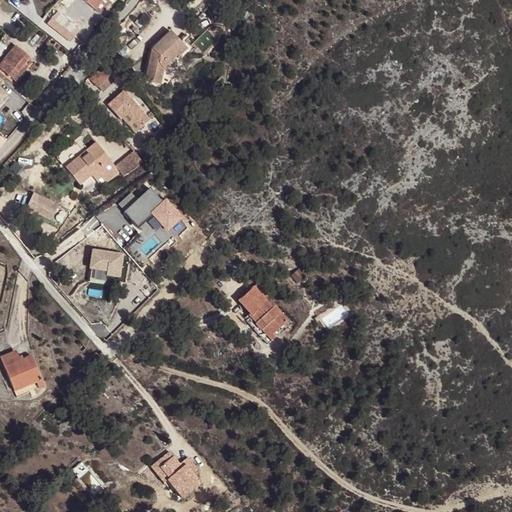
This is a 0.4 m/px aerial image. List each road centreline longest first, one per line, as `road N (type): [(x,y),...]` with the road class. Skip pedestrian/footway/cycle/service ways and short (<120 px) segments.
road 1 (track): [(430,511),(363,493),(284,434),(258,401),(106,349)]
road 2 (residential): [(137,0),(0,159)]
road 3 (residential): [(113,358),(0,221)]
